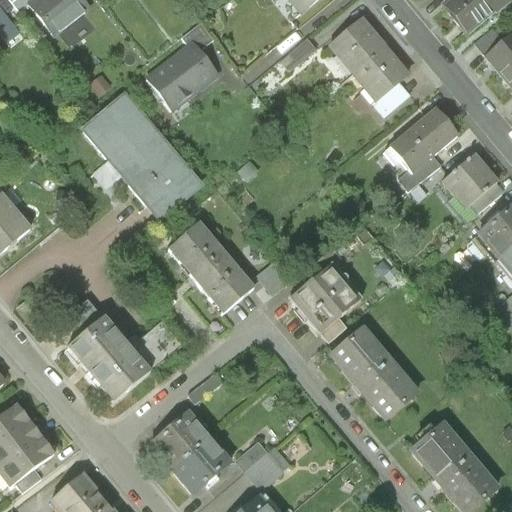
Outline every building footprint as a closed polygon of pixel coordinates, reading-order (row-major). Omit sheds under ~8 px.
[(37,2),(35,0),(5,0),(18,17),(28,9),(37,2)] [(87,13),(76,0),(39,0),(37,2),(28,9),(52,41),(87,13)] [(284,0),(300,19),(322,0),(284,0)] [(504,0),(455,0),(443,10),(466,37),(492,16),(494,16),(508,4),(504,0)] [(358,26),(328,51),(352,79),(382,54),(358,26)] [(212,45),(199,28),(180,43),(187,52),(189,50),(195,59),(212,45)] [(492,32),(473,48),(484,60),(502,45),(492,32)] [(511,36),(502,45),(484,60),(511,93),(511,36)] [(306,43),(279,66),(288,76),(315,54),(306,43)] [(187,52),(145,85),(152,94),(151,98),(157,107),(162,107),(169,116),(217,80),(204,63),(201,65),(195,59),(189,50),(187,52)] [(382,54),(352,79),(375,107),(375,108),(393,93),(406,82),(382,54)] [(393,93),(375,108),(375,107),(373,109),(383,122),(404,105),(393,93)] [(198,194),(123,103),(82,137),(158,228),(198,194)] [(433,115),(387,154),(408,180),(409,181),(411,179),(410,178),(430,161),(434,158),(435,160),(455,142),(433,115)] [(430,161),(410,178),(411,179),(409,181),(408,180),(399,188),(397,185),(395,186),(405,197),(438,171),(430,161)] [(473,161),(441,188),(453,202),(457,198),(469,211),(493,190),(496,188),(473,161)] [(437,191),(429,182),(413,196),(421,204),(437,191)] [(493,190),(469,211),(476,220),(501,199),(493,190)] [(0,201),(0,257),(28,234),(0,201)] [(511,211),(502,220),(500,218),(489,228),(490,230),(477,241),(478,242),(479,241),(491,255),(498,265),(511,253),(511,211)] [(252,295),(198,230),(167,255),(221,320),(252,295)] [(491,255),(479,241),(478,242),(477,241),(466,249),(466,254),(475,265),(479,265),(491,255)] [(511,253),(498,265),(511,281),(511,253)] [(331,254),(306,273),(315,284),(331,270),(332,271),(340,265),(331,254)] [(315,284),(307,290),(307,289),(288,305),(318,340),(320,339),(338,324),(360,305),(332,271),(331,270),(315,284)] [(511,301),(496,315),(505,325),(511,318),(511,301)] [(102,323),(86,305),(68,321),(83,339),(102,323)] [(129,353),(103,323),(83,339),(66,353),(112,408),(149,378),(129,353)] [(338,324),(320,339),(327,348),(345,333),(338,324)] [(161,326),(129,353),(149,378),(182,350),(161,326)] [(414,401),(360,337),(330,362),(384,426),(414,401)] [(216,378),(188,400),(196,409),(224,388),(216,378)] [(0,421),(0,447),(28,426),(16,410),(0,421)] [(187,418),(174,429),(173,427),(161,437),(163,439),(150,449),(171,474),(208,443),(187,418)] [(170,424),(158,433),(161,437),(173,427),(170,424)] [(28,426),(0,447),(0,472),(40,442),(28,426)] [(474,511),(495,495),(442,432),(411,458),(456,511),(474,511)] [(40,442),(0,472),(0,480),(9,492),(14,488),(33,474),(53,459),(40,442)] [(208,443),(171,474),(192,499),(204,488),(206,490),(218,481),(216,479),(229,468),(208,443)] [(257,450),(237,466),(245,476),(265,459),(257,450)] [(265,459),(245,476),(260,494),(280,478),(265,459)] [(33,474),(14,488),(21,498),(40,483),(33,474)] [(106,511),(80,480),(49,505),(54,511),(106,511)]
